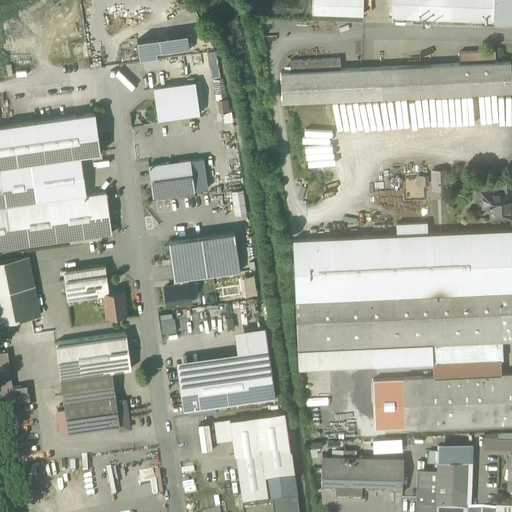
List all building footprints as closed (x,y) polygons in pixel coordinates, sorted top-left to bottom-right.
[(365,0),(314,0),(314,14),(365,15),(365,0)] [(511,0),(394,0),(394,17),(511,21),(511,0)] [(187,32),(137,40),(139,54),(156,52),(156,53),(189,48),(187,32)] [(283,72),(284,102),(511,91),(511,61),(498,63),(497,51),(461,53),(462,64),(343,70),(342,59),(292,61),(293,72),(283,72)] [(156,53),(156,52),(139,54),(140,61),(157,59),(156,53)] [(194,82),(154,88),(158,118),(199,113),(194,82)] [(100,112),(0,125),(0,248),(114,233),(112,220),(115,219),(114,214),(112,214),(109,192),(40,202),(35,163),(105,154),(100,112)] [(194,161),(152,167),(156,197),(198,191),(194,161)] [(505,180),(476,182),(477,195),(484,195),(485,204),(493,204),(493,218),(511,217),(511,195),(511,193),(506,193),(505,180)] [(511,229),(294,239),(300,370),(434,364),(435,378),(505,375),(504,342),(511,341),(511,229)] [(235,232),(168,241),(173,281),(188,279),(240,273),(235,232)] [(29,256),(0,262),(0,303),(4,324),(41,316),(29,256)] [(107,264),(65,270),(70,301),(106,295),(109,317),(128,315),(125,292),(112,294),(107,264)] [(191,302),(188,279),(173,281),(162,283),(165,306),(191,302)] [(128,333),(58,343),(71,433),(121,426),(120,419),(122,419),(121,413),(119,413),(114,372),(134,369),(128,333)] [(267,352),(176,364),(182,413),(273,401),(267,352)] [(511,374),(505,375),(435,378),(405,379),(407,428),(511,423),(511,374)] [(298,511),(286,414),(256,417),(268,511),(298,511)] [(256,416),(229,420),(242,509),(268,506),(256,417),(256,416)] [(483,453),(511,454),(511,439),(483,439),(483,453)] [(345,457),(324,456),(323,492),(338,493),(338,501),(364,502),(364,493),(404,495),(405,459),(356,457),(356,450),(345,450),(345,457)] [(511,511),(469,509),(469,502),(470,462),(440,461),(440,472),(420,471),(418,511),(511,511)]
